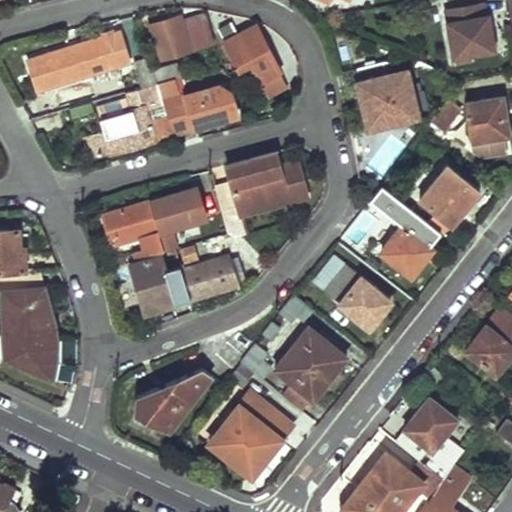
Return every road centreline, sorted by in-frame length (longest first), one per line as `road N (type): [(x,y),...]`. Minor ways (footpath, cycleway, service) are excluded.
road 1 (residential): [(98,352),(123,354),(231,317),(268,291),(338,197),(326,115)]
road 2 (residential): [(281,511),(511,218)]
road 3 (residential): [(326,115),(47,192)]
road 4 (residential): [(98,352),(76,260),(47,192)]
road 5 (secondary): [(75,442),(219,511)]
road 6 (residential): [(326,115),(301,33),(237,0)]
road 7 (residential): [(0,28),(124,0)]
